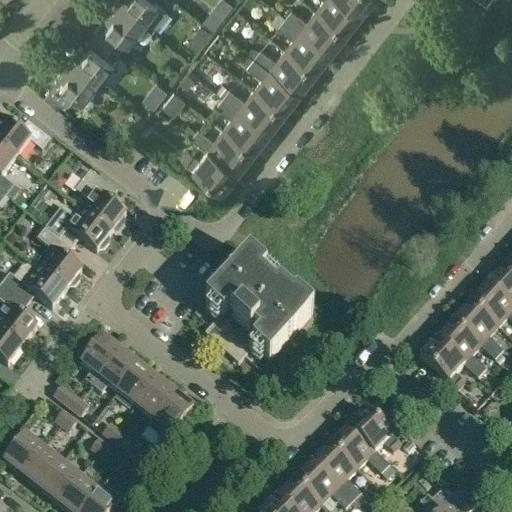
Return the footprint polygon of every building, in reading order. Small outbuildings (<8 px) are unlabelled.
[(153,3),(155,0),(116,0),(114,4),(149,31),(152,33),(167,14),(153,3)] [(361,15),(341,0),(322,0),(324,1),(315,11),(346,35),(361,15)] [(341,0),(361,15),(372,0),(341,0)] [(149,38),(149,31),(114,4),(102,18),(108,23),(105,27),(101,24),(93,34),(113,50),(120,40),(127,45),(132,39),(140,45),(144,45),(149,38)] [(346,35),(315,11),(306,23),(291,11),(284,20),(330,55),(346,35)] [(284,52),(314,75),(330,55),(284,20),(277,28),(293,40),(284,52)] [(105,59),(113,50),(93,34),(85,44),(89,47),(86,52),(80,47),(68,62),(97,84),(112,65),(105,59)] [(299,95),(314,75),(284,52),(275,63),(260,51),(253,59),(299,95)] [(283,115),(299,95),(253,59),(246,68),(262,80),(253,91),(283,115)] [(63,81),(59,85),(75,98),(82,103),(97,84),(68,62),(57,76),(63,81)] [(55,82),(47,92),(67,108),(75,98),(59,85),(55,82)] [(268,135),(283,115),(253,91),(244,103),(229,91),(222,99),(268,135)] [(252,155),(268,135),(222,99),(215,108),(231,120),(222,131),(252,155)] [(0,149),(15,162),(29,144),(41,154),(50,143),(27,125),(20,135),(0,119),(0,149)] [(206,151),(236,175),(252,155),(222,131),(213,142),(198,130),(190,139),(206,151)] [(15,162),(0,149),(0,195),(5,200),(14,189),(2,179),(15,162)] [(222,193),(236,175),(206,151),(198,161),(188,153),(182,162),(222,193)] [(79,212),(111,237),(113,233),(119,232),(124,226),(123,221),(125,218),(104,202),(112,192),(89,174),(74,193),(87,203),(79,212)] [(45,231),(67,249),(75,239),(96,255),(98,253),(104,252),(109,246),(108,240),(111,237),(79,212),(72,221),(60,212),(45,231)] [(35,269),(66,293),(69,290),(74,289),(79,283),(79,277),(81,275),(60,258),(67,249),(45,231),(37,241),(49,251),(35,269)] [(227,280),(204,305),(228,326),(212,343),(238,367),(253,350),(268,364),(292,339),(294,337),(294,336),(312,317),(294,300),(293,303),(278,289),(274,292),(260,279),(265,274),(248,258),(230,277),(227,280)] [(511,258),(503,268),(511,276),(511,258)] [(0,287),(23,305),(31,295),(52,312),(66,293),(35,269),(33,271),(25,265),(20,267),(11,278),(9,277),(0,287)] [(511,276),(503,268),(486,287),(511,310),(511,276)] [(0,313),(0,332),(22,350),(36,331),(15,315),(23,305),(0,287),(0,288),(0,304),(4,308),(0,313)] [(469,305),(497,331),(507,321),(511,325),(511,310),(486,287),(469,305)] [(452,324),(480,350),(494,363),(502,355),(488,342),(497,331),(469,305),(452,324)] [(435,343),(463,369),(477,382),(485,373),(471,360),(480,350),(452,324),(435,343)] [(22,350),(0,332),(0,362),(7,369),(22,350)] [(81,367),(91,375),(84,383),(92,389),(120,354),(102,340),(81,367)] [(435,343),(419,360),(457,394),(464,386),(455,378),(463,369),(435,343)] [(138,368),(120,354),(92,389),(101,396),(108,388),(117,396),(138,368)] [(156,383),(138,368),(117,396),(135,410),(156,383)] [(175,397),(156,383),(135,410),(153,424),(175,397)] [(73,415),(81,404),(61,389),(53,399),(73,415)] [(193,411),(175,397),(153,424),(147,431),(156,438),(161,430),(171,438),(193,411)] [(88,410),(81,404),(73,415),(80,420),(88,410)] [(348,428),(375,456),(383,447),(393,456),(400,448),(364,412),(348,428)] [(54,424),(61,430),(69,420),(62,414),(54,424)] [(69,420),(61,430),(68,435),(76,425),(69,420)] [(511,426),(511,425),(500,436),(511,446),(511,426)] [(102,437),(109,443),(117,433),(110,427),(102,437)] [(348,428),(329,446),(357,474),(367,464),(380,478),(389,469),(375,456),(348,428)] [(124,438),(117,433),(109,443),(116,449),(124,438)] [(22,480),(43,452),(25,438),(3,465),(22,480)] [(97,458),(105,448),(98,442),(90,452),(97,458)] [(312,464),(352,506),(353,505),(360,498),(346,484),(357,474),(329,446),(312,464)] [(135,447),(127,457),(134,463),(142,453),(135,447)] [(105,448),(97,458),(104,463),(112,453),(105,448)] [(43,452),(22,480),(40,494),(61,467),(43,452)] [(123,462),(115,472),(122,478),(130,468),(123,462)] [(345,511),(352,506),(312,464),(294,482),(321,509),(331,499),(343,511),(345,511)] [(79,481),(61,467),(40,494),(58,508),(79,481)] [(395,476),(389,469),(380,478),(387,484),(395,476)] [(79,481),(58,508),(62,511),(84,511),(97,495),(79,481)] [(318,511),(321,509),(294,482),(275,500),(287,511),(318,511)] [(459,511),(441,493),(432,502),(427,498),(420,506),(425,511),(459,511)] [(97,495),(84,511),(113,511),(115,509),(97,495)] [(353,505),(358,510),(365,502),(360,497),(360,498),(353,505)] [(287,511),(275,500),(263,511),(287,511)]
